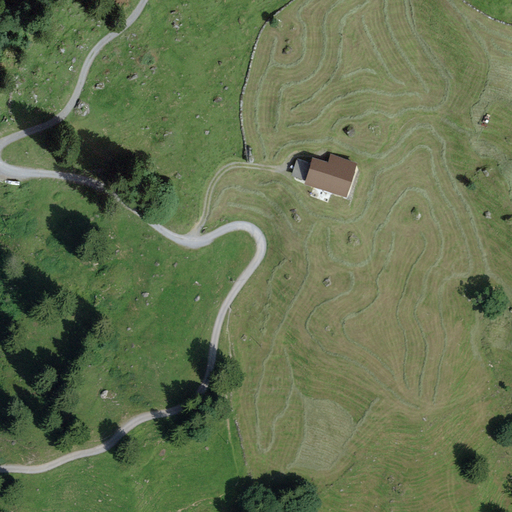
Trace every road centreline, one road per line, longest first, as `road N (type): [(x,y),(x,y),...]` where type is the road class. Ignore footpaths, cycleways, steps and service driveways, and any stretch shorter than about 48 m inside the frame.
road 1 (track): [(0,164),(97,184),(181,240),(196,242),(234,224),(259,239),(224,304),(210,371),(193,400),(134,420),(92,450),(47,465),(0,468)]
road 2 (track): [(142,0),(90,53),(62,114),(0,142)]
road 3 (track): [(186,241),(202,221),(212,184),(231,165),(279,169)]
